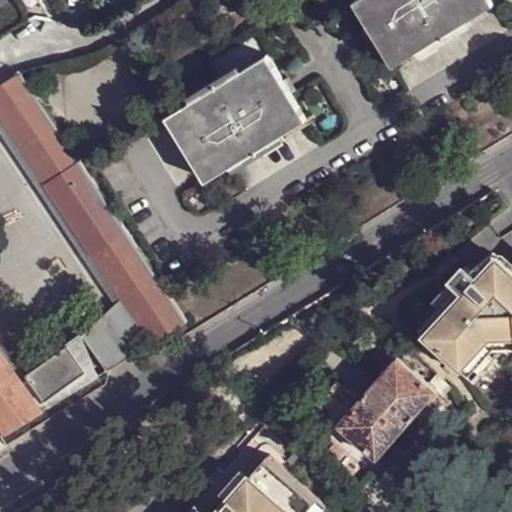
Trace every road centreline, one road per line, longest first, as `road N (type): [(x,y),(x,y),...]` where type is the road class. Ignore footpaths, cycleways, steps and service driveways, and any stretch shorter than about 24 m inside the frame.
road 1 (unclassified): [(511,154),(0,477)]
road 2 (residential): [(511,40),(190,235),(138,150)]
